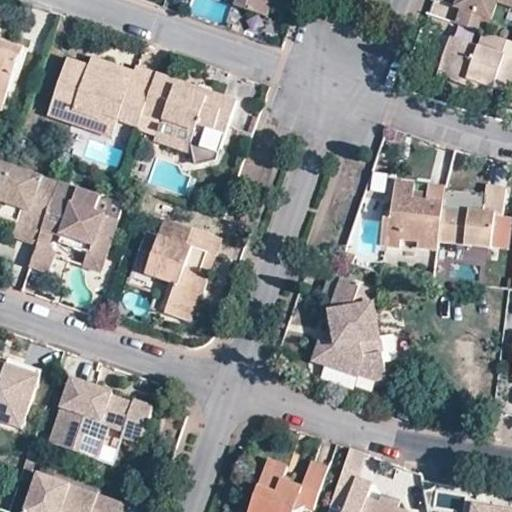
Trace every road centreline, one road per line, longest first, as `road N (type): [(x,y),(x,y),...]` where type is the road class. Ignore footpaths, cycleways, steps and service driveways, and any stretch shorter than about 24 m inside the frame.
road 1 (residential): [(330,84),(228,383)]
road 2 (residential): [(511,465),(442,456),(228,383)]
road 3 (residential): [(96,0),(330,84)]
road 4 (residential): [(228,383),(0,305)]
road 5 (residential): [(330,84),(511,143)]
road 6 (residential): [(228,383),(186,511)]
road 7 (residential): [(330,84),(385,57),(405,0)]
